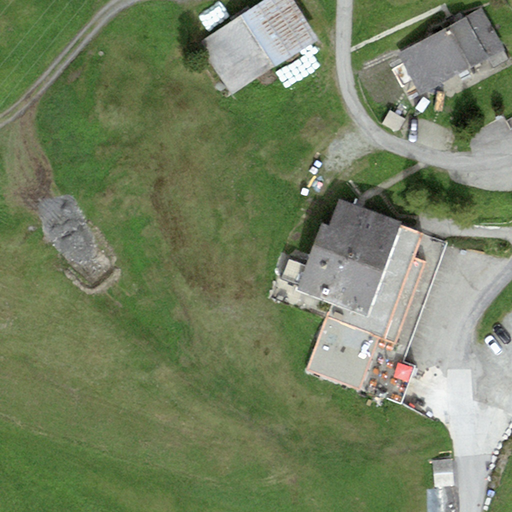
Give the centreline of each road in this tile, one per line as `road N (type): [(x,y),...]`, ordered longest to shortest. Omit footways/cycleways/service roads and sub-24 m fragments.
road 1 (track): [(346,0),(345,81),(353,108),(373,131),(449,163),(511,153)]
road 2 (unclassified): [(465,511),(464,332),(511,268)]
road 3 (track): [(0,120),(125,0)]
